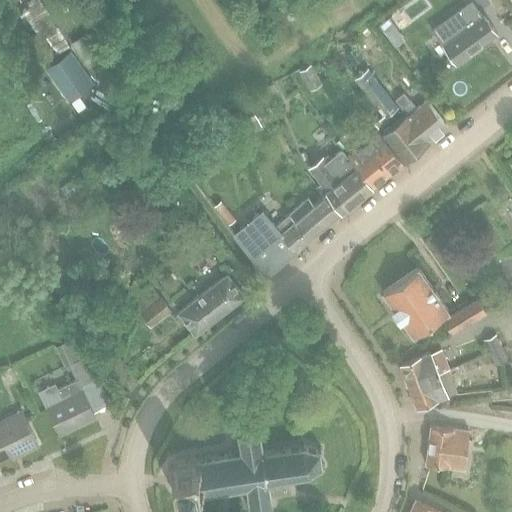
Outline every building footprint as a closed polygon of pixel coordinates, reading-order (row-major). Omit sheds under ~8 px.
[(472,0),(469,0),(431,27),(437,35),(443,43),(442,44),(456,62),(496,33),(483,14),(472,0)] [(388,16),(378,24),(385,32),(395,25),(388,16)] [(355,46),(345,52),(352,63),(362,57),(355,46)] [(92,83),(69,50),(46,67),(69,99),(92,83)] [(355,77),(384,116),(396,106),(367,68),(355,77)] [(315,71),(305,78),(311,88),(321,82),(315,71)] [(25,108),(43,92),(26,73),(8,89),(25,108)] [(401,106),(407,113),(428,140),(447,125),(426,99),(416,107),(410,99),(401,106)] [(251,105),(232,114),(238,126),(257,118),(251,105)] [(389,172),(428,140),(407,113),(400,119),(397,116),(393,119),(396,122),(381,134),(378,130),(364,141),(389,172)] [(389,172),(364,141),(347,155),(356,166),(371,186),(389,172)] [(356,166),(347,155),(341,147),(330,156),(327,153),(323,156),(309,167),(320,182),(316,185),(323,195),(323,194),(337,213),(341,210),(341,211),(371,187),(371,186),(356,166)] [(295,250),(337,213),(323,194),(323,195),(313,203),(307,196),(275,224),(262,209),(234,232),(265,273),(295,249),(295,250)] [(382,291),(394,308),(393,309),(400,319),(401,318),(413,334),(441,315),(452,333),(486,311),(476,296),(447,315),(445,312),(448,310),(418,267),(382,291)] [(195,332),(244,295),(227,272),(178,310),(195,332)] [(149,327),(171,310),(143,274),(121,291),(149,327)] [(484,338),(490,351),(501,347),(495,333),(484,338)] [(430,351),(399,364),(407,384),(438,372),(442,371),(441,370),(449,367),(441,347),(430,351)] [(507,359),(501,347),(490,351),(495,364),(507,359)] [(54,384),(40,391),(47,405),(60,433),(95,416),(80,385),(91,380),(81,358),(70,363),(77,378),(56,388),(54,384)] [(447,369),(442,371),(438,372),(407,384),(416,407),(456,391),(447,369)] [(22,411),(0,421),(0,455),(19,447),(21,451),(37,444),(22,411)] [(468,429),(430,424),(425,461),(463,467),(468,429)] [(258,427),(236,431),(239,450),(231,451),(230,449),(228,449),(228,452),(216,454),(216,451),(213,452),(214,454),(202,456),(202,454),(199,454),(199,457),(196,457),(196,456),(190,457),(190,459),(186,459),(185,458),(172,460),(173,466),(168,467),(169,473),(174,472),(176,484),(171,485),(172,491),(178,490),(179,496),(185,495),(183,489),(195,487),(196,492),(201,492),(201,493),(205,493),(205,496),(208,495),(208,492),(219,490),(220,493),(223,493),(222,490),(234,488),(234,491),(237,490),(237,488),(246,486),(249,508),(272,505),(270,494),(290,492),(288,480),(289,480),(288,476),(306,474),(307,477),(310,476),(309,472),(320,466),(323,467),(324,464),(321,462),(319,450),(322,448),(320,445),(317,448),(305,444),(305,441),(301,441),(302,444),(284,446),(284,444),(281,444),(281,447),(262,450),(258,427)] [(415,498),(414,499),(408,511),(442,511),(436,508),(415,498)]
